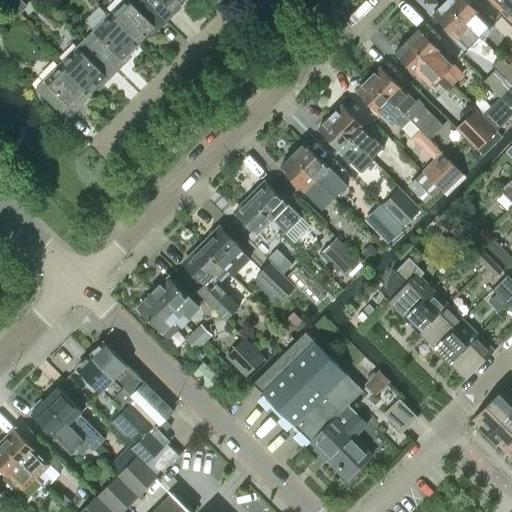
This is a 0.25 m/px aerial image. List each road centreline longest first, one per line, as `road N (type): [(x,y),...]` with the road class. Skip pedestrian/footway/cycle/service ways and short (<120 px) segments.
road 1 (tertiary): [(308,511),(79,282)]
road 2 (residential): [(79,282),(270,96)]
road 3 (residential): [(97,148),(209,35),(270,96)]
road 4 (residential): [(270,96),(367,0)]
